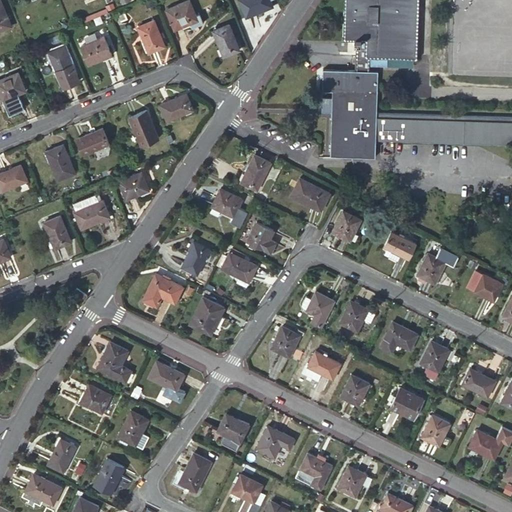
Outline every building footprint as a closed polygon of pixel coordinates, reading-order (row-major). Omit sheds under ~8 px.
[(0,0),(0,30),(11,25),(0,0)] [(196,14),(190,0),(186,0),(166,8),(174,29),(191,22),(192,26),(203,22),(200,13),(196,14)] [(273,4),(271,0),(239,0),(246,16),(273,4)] [(347,0),(346,39),(355,40),(354,43),(356,43),(355,71),(370,72),(371,57),(414,58),(415,0),(347,0)] [(165,45),(154,19),(138,25),(149,51),(165,45)] [(239,49),(229,23),(213,30),(224,55),(239,49)] [(112,55),(104,36),(81,45),(89,64),(112,55)] [(79,80),(65,45),(49,51),(63,87),(79,80)] [(377,141),(378,112),(379,73),(370,72),(355,71),(324,70),(324,80),(323,92),(333,92),(333,98),(323,97),(323,111),(333,112),(331,157),(377,158),(377,141)] [(26,91),(18,71),(0,78),(0,91),(4,100),(26,91)] [(194,109),(187,93),(161,103),(168,119),(194,109)] [(159,138),(147,109),(130,116),(142,145),(159,138)] [(511,115),(378,112),(377,141),(511,145),(511,115)] [(109,143),(103,127),(77,138),(84,153),(109,143)] [(75,172),(63,144),(46,151),(58,179),(75,172)] [(257,189),(271,161),(254,153),(241,180),(257,189)] [(28,180),(21,164),(0,172),(0,185),(2,190),(28,180)] [(152,193),(142,171),(119,180),(129,203),(152,193)] [(321,209),(329,191),(300,177),(291,194),(321,209)] [(234,217),(243,199),(221,188),(212,206),(234,217)] [(98,193),(73,203),(76,210),(100,200),(98,193)] [(111,216),(104,199),(100,200),(76,210),(75,210),(82,227),(111,216)] [(350,240),(361,218),(344,209),(332,231),(350,240)] [(71,241),(60,214),(44,221),(55,247),(71,241)] [(269,239),(274,230),(257,221),(247,240),(246,243),(254,246),(256,247),(257,245),(271,252),(276,242),(269,239)] [(393,249),(401,254),(409,258),(416,243),(392,231),(385,245),(388,247),(393,249)] [(0,261),(11,256),(4,238),(0,239),(0,261)] [(197,273),(210,248),(194,240),(181,265),(197,273)] [(385,254),(389,256),(393,249),(388,247),(385,254)] [(398,261),(401,254),(393,249),(389,256),(398,261)] [(238,275),(249,280),(257,264),(229,251),(222,267),(238,275)] [(435,283),(446,261),(429,252),(418,274),(420,275),(419,278),(424,281),(425,278),(435,283)] [(174,302),(183,286),(155,272),(147,289),(143,298),(157,305),(161,296),(174,302)] [(495,299),(503,282),(484,273),(476,290),(495,299)] [(247,284),(249,280),(238,275),(236,278),(247,284)] [(192,291),(195,285),(189,282),(186,289),(192,291)] [(81,303),(87,295),(77,287),(71,296),(81,303)] [(321,325),(334,299),(315,290),(311,298),(305,295),(301,304),(302,305),(306,307),(306,308),(315,312),(311,320),(321,325)] [(211,334),(224,307),(202,296),(189,323),(211,334)] [(511,320),(511,298),(503,316),(511,320)] [(364,318),(368,309),(351,300),(340,321),(358,330),(364,318)] [(376,312),(368,309),(364,318),(371,322),(376,312)] [(410,348),(418,333),(393,320),(381,345),(392,350),(396,341),(410,348)] [(289,355),(300,333),(282,325),(271,347),(289,355)] [(435,377),(449,349),(431,340),(421,361),(428,365),(425,372),(435,377)] [(121,364),(128,349),(110,341),(98,366),(126,380),(131,369),(121,364)] [(333,377),(340,362),(315,349),(308,365),(333,377)] [(176,389),(184,374),(156,360),(149,375),(176,389)] [(488,396),(496,379),(469,366),(461,382),(488,396)] [(359,404),(370,382),(352,373),(341,395),(359,404)] [(511,380),(501,402),(511,406),(511,380)] [(102,412),(111,394),(89,383),(80,401),(102,412)] [(414,417),(424,398),(401,386),(391,406),(414,417)] [(136,444),(149,418),(131,409),(118,435),(121,437),(129,441),(136,444)] [(226,412),(218,429),(225,432),(241,440),(249,424),(226,412)] [(439,444),(450,423),(433,414),(422,436),(439,444)] [(258,446),(276,455),(281,443),(290,448),(295,438),(286,433),(268,425),(258,446)] [(494,458),(502,441),(478,429),(470,445),(494,458)] [(241,440),(225,432),(222,438),(224,441),(238,448),(241,440)] [(63,470),(76,446),(60,438),(48,463),(63,470)] [(197,490),(212,461),(194,452),(179,481),(197,490)] [(321,488),(332,465),(308,453),(300,468),(315,476),(311,484),(321,488)] [(112,493),(125,467),(108,458),(94,484),(112,493)] [(356,495),(367,474),(349,465),(338,487),(356,495)] [(53,503),(62,487),(34,473),(25,489),(53,503)] [(254,501),(263,484),(241,473),(232,490),(254,501)] [(389,511),(409,511),(414,505),(388,492),(381,508),(389,511)] [(95,511),(99,505),(80,496),(72,511),(95,511)] [(287,511),(289,509),(272,500),(265,511),(287,511)]
